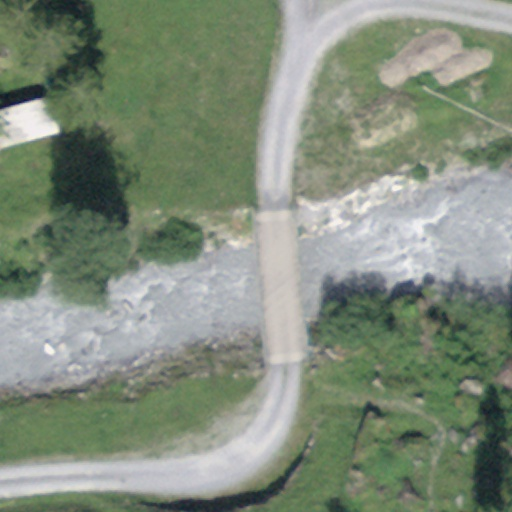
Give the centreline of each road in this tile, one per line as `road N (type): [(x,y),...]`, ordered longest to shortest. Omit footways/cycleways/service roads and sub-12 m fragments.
road 1 (track): [(276,211),(288,364),(269,433),(240,457),(188,475),(0,490)]
road 2 (track): [(276,211),(274,155),(306,0)]
